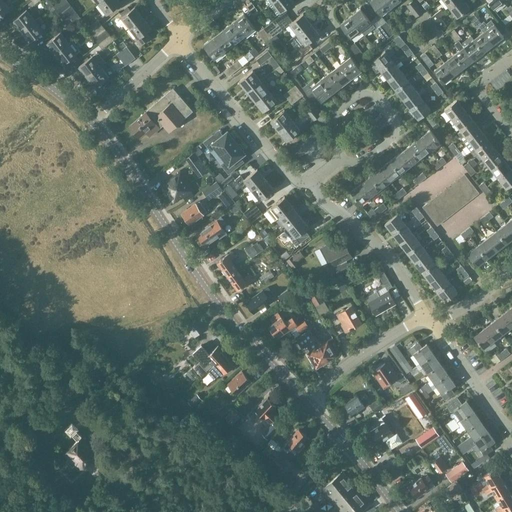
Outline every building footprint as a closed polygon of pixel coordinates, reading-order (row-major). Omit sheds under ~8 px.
[(0,0),(0,15),(9,8),(5,2),(8,0),(0,0)] [(60,0),(53,6),(56,11),(68,2),(66,0),(60,0)] [(102,0),(98,4),(106,14),(120,3),(117,0),(102,0)] [(274,0),(272,2),(267,6),(275,16),(278,14),(279,16),(284,12),(284,13),(287,11),(285,8),(293,1),(292,0),(274,0)] [(391,8),(385,0),(371,0),(370,1),(381,15),(391,8)] [(462,0),(458,0),(448,8),(456,17),(457,17),(459,20),(467,14),(464,11),(469,8),(462,0)] [(503,1),(502,0),(486,0),(493,9),(503,1)] [(56,11),(60,16),(72,7),(68,2),(56,11)] [(245,6),(254,17),(259,13),(251,2),(245,6)] [(407,5),(415,17),(420,13),(412,2),(407,5)] [(60,16),(64,21),(76,12),(72,7),(60,16)] [(128,7),(120,13),(122,16),(121,18),(129,28),(144,16),(140,12),(139,13),(134,7),(130,10),(128,7)] [(360,9),(350,16),(361,31),(364,35),(374,27),(371,23),(360,9)] [(16,27),(20,31),(35,20),(27,10),(13,20),(18,26),(16,27)] [(440,10),(436,14),(439,18),(440,18),(444,14),(440,10)] [(76,12),(64,21),(68,26),(80,17),(76,12)] [(243,14),(233,22),(244,36),(254,28),(243,14)] [(303,14),(289,24),(297,35),(311,24),(303,14)] [(439,18),(436,14),(431,17),(435,22),(439,18)] [(469,18),(472,22),(477,19),(474,14),(469,18)] [(144,16),(129,28),(137,38),(134,40),(139,46),(150,37),(146,32),(151,28),(146,21),(147,20),(144,16)] [(361,31),(350,16),(340,24),(351,39),(361,31)] [(435,22),(441,29),(446,25),(440,18),(439,18),(435,22)] [(477,19),(472,22),(476,27),(481,24),(477,19)] [(35,20),(20,31),(23,36),(24,35),(29,41),(43,30),(35,20)] [(86,29),(90,33),(101,25),(98,20),(86,29)] [(274,20),(263,28),(267,33),(278,25),(274,20)] [(386,21),(381,25),(390,37),(394,33),(386,21)] [(233,22),(223,29),(234,43),(244,36),(233,22)] [(483,31),(493,44),(503,36),(493,23),(483,31)] [(297,35),(293,37),(301,48),(305,45),(319,34),(311,24),(297,35)] [(90,33),(94,39),(105,30),(101,25),(90,33)] [(278,25),(267,33),(271,38),(275,35),(282,30),(278,25)] [(390,37),(381,25),(377,28),(385,40),(390,37)] [(263,28),(257,33),(265,43),(266,42),(270,38),(271,38),(267,33),(263,28)] [(223,29),(213,37),(224,51),(234,43),(223,29)] [(449,33),(453,38),(457,34),(454,29),(449,33)] [(94,39),(98,44),(109,35),(105,30),(94,39)] [(473,39),(483,51),(493,44),(483,31),(473,39)] [(50,50),(53,54),(68,42),(60,32),(46,43),(51,49),(50,50)] [(453,38),(456,42),(457,43),(459,41),(461,39),(457,34),(453,38)] [(108,44),(116,54),(121,50),(113,40),(109,35),(98,44),(102,49),(108,44)] [(275,35),(271,38),(279,49),(283,45),(275,35)] [(399,35),(393,39),(397,43),(402,39),(399,35)] [(460,43),(473,59),(483,51),(473,39),(470,35),(460,43)] [(224,51),(213,37),(203,45),(214,59),(224,51)] [(330,41),(325,45),(328,49),(333,45),(330,41)] [(458,50),(453,54),(463,67),(473,59),(460,43),(459,41),(457,43),(456,42),(453,44),(458,50)] [(68,42),(53,54),(57,58),(58,57),(63,63),(76,52),(68,42)] [(355,43),(350,47),(360,60),(365,56),(355,43)] [(401,47),(404,51),(409,48),(405,43),(401,47)] [(328,49),(325,45),(320,48),(323,53),(328,49)] [(429,49),(433,53),(438,49),(434,45),(429,49)] [(126,46),(121,50),(130,62),(135,58),(126,46)] [(249,51),(253,57),(258,53),(254,48),(249,51)] [(409,48),(404,51),(408,56),(413,53),(409,48)] [(438,49),(433,53),(436,58),(441,54),(438,49)] [(121,50),(116,54),(125,65),(130,62),(121,50)] [(260,65),(271,56),(267,51),(256,60),(260,65)] [(298,51),(287,60),(291,65),(302,56),(298,51)] [(372,61),(380,70),(394,59),(396,58),(393,53),(389,56),(384,51),(372,61)] [(97,52),(79,66),(83,72),(82,73),(85,78),(101,66),(105,63),(101,58),(97,52)] [(453,54),(443,62),(453,75),(463,67),(453,54)] [(310,56),(305,60),(308,64),(313,60),(310,56)] [(350,56),(340,64),(351,78),(361,70),(350,56)] [(429,58),(425,62),(429,67),(433,63),(429,58)] [(380,70),(387,80),(400,71),(395,65),(397,63),(394,59),(380,70)] [(238,60),(233,64),(238,69),(242,65),(238,60)] [(308,64),(305,60),(300,64),(295,68),(298,71),(302,67),(303,68),(308,64)] [(416,66),(419,70),(424,67),(420,62),(416,66)] [(453,75),(443,62),(433,70),(443,82),(453,75)] [(238,69),(233,64),(223,71),(228,77),(238,69)] [(340,64),(330,72),(341,85),(351,78),(340,64)] [(101,66),(85,78),(88,82),(90,81),(95,87),(109,76),(101,66)] [(283,71),(279,66),(275,69),(279,75),(283,71)] [(424,67),(419,70),(427,81),(432,77),(424,67)] [(239,81),(247,91),(260,80),(252,71),(239,81)] [(387,80),(395,90),(411,78),(407,73),(404,76),(400,71),(387,80)] [(330,72),(320,79),(331,93),(341,85),(330,72)] [(395,90),(402,100),(415,90),(410,84),(414,82),(411,78),(395,90)] [(306,85),(302,88),(312,100),(317,96),(320,101),(331,93),(320,79),(315,83),(313,80),(306,85)] [(247,91),(254,101),(268,90),(260,80),(247,91)] [(284,94),(288,99),(299,90),(295,85),(284,94)] [(439,86),(434,90),(438,95),(443,91),(439,86)] [(268,90),(254,101),(262,111),(276,100),(268,90)] [(299,90),(288,99),(291,104),(303,95),(299,90)] [(402,100),(410,109),(422,100),(415,90),(402,100)] [(169,131),(192,111),(175,91),(170,91),(129,126),(138,136),(149,128),(153,133),(163,124),(169,131)] [(444,109),(452,119),(464,109),(457,99),(444,109)] [(422,100),(410,109),(418,119),(430,110),(422,100)] [(319,115),(311,105),(305,109),(313,120),(319,115)] [(452,119),(460,129),(472,119),(464,109),(452,119)] [(271,120),(278,131),(292,120),(285,110),(271,120)] [(460,129),(467,139),(480,129),(472,119),(460,129)] [(292,120),(278,131),(286,141),(300,130),(292,120)] [(433,127),(436,131),(441,127),(437,123),(433,127)] [(441,127),(436,131),(440,136),(444,132),(441,127)] [(467,139),(463,142),(471,152),(475,149),(488,139),(480,129),(467,139)] [(430,130),(420,138),(429,150),(439,143),(430,130)] [(236,142),(233,139),(235,138),(230,133),(229,134),(227,131),(222,135),(216,140),(212,135),(202,142),(210,152),(215,148),(216,150),(220,154),(236,142)] [(420,138),(410,145),(419,158),(429,150),(420,138)] [(475,149),(483,159),(495,149),(488,139),(475,149)] [(244,153),(242,150),(243,149),(239,144),(238,145),(236,142),(220,154),(225,161),(224,161),(220,164),(224,169),(228,174),(237,167),(233,162),(240,157),(244,153)] [(448,146),(452,151),(456,147),(453,143),(448,146)] [(410,145),(400,153),(409,166),(419,158),(410,145)] [(197,146),(193,150),(197,155),(201,152),(197,146)] [(456,147),(452,151),(455,155),(460,152),(456,147)] [(483,159),(491,168),(503,159),(495,149),(483,159)] [(400,153),(390,161),(399,173),(409,166),(400,153)] [(199,158),(191,164),(200,177),(208,171),(199,158)] [(491,168),(498,178),(511,169),(503,159),(491,168)] [(442,165),(438,160),(433,164),(436,169),(442,165)] [(390,161),(380,168),(389,181),(399,173),(390,161)] [(463,166),(467,171),(472,167),(468,162),(463,166)] [(380,168),(370,176),(379,188),(389,181),(380,168)] [(240,175),(235,179),(235,180),(237,182),(242,189),(247,185),(251,190),(265,179),(257,169),(244,179),(240,175)] [(511,170),(511,169),(498,178),(506,188),(511,183),(511,170)] [(192,182),(185,170),(162,184),(173,202),(191,191),(187,185),(192,182)] [(219,173),(214,177),(218,183),(224,179),(219,173)] [(231,174),(219,184),(223,188),(234,179),(231,174)] [(464,174),(459,178),(466,188),(471,184),(464,174)] [(422,180),(418,175),(413,180),(417,184),(422,180)] [(370,176),(360,184),(370,196),(372,199),(382,192),(379,188),(370,176)] [(459,178),(455,182),(462,191),(466,188),(459,178)] [(265,179),(251,190),(259,200),(273,189),(265,179)] [(202,191),(208,200),(222,190),(216,181),(202,191)] [(455,182),(450,185),(457,195),(462,191),(455,182)] [(479,185),(483,191),(487,187),(483,182),(479,185)] [(370,196),(360,184),(350,191),(359,204),(370,196)] [(471,184),(466,188),(474,197),(478,193),(471,184)] [(450,185),(445,189),(453,198),(457,195),(450,185)] [(403,188),(398,191),(401,196),(406,192),(403,188)] [(466,188),(462,191),(469,201),(474,197),(466,188)] [(445,189),(441,192),(448,202),(453,198),(445,189)] [(401,196),(398,191),(393,195),(397,200),(401,196)] [(462,191),(457,195),(464,204),(469,201),(462,191)] [(441,192),(436,196),(443,206),(448,202),(441,192)] [(457,195),(453,198),(460,208),(464,204),(457,195)] [(436,196),(431,200),(439,209),(443,206),(436,196)] [(275,221),(279,218),(292,207),(284,197),(267,211),(275,221)] [(453,198),(448,202),(455,211),(460,208),(453,198)] [(431,200),(427,203),(434,213),(439,209),(431,200)] [(507,205),(504,200),(499,204),(503,208),(507,205)] [(199,209),(203,207),(199,201),(195,204),(182,213),(189,224),(203,214),(199,209)] [(448,202),(443,206),(451,215),(455,211),(448,202)] [(383,203),(378,207),(382,211),(386,208),(383,203)] [(427,203),(422,207),(429,216),(434,213),(427,203)] [(243,213),(247,218),(258,209),(254,204),(243,213)] [(443,206),(439,209),(446,218),(451,215),(443,206)] [(279,218),(286,228),(300,217),(292,207),(279,218)] [(382,211),(378,207),(374,210),(377,215),(382,211)] [(258,209),(247,218),(251,223),(262,214),(258,209)] [(439,209),(434,213),(441,222),(446,218),(439,209)] [(419,211),(415,215),(419,220),(423,216),(419,211)] [(489,211),(484,215),(488,220),(493,216),(489,211)] [(434,213),(429,216),(437,226),(441,222),(434,213)] [(384,223),(391,233),(404,223),(396,214),(384,223)] [(488,220),(484,215),(480,219),(483,223),(488,220)] [(210,225),(197,234),(204,245),(218,235),(220,238),(227,233),(221,226),(225,223),(222,217),(210,225)] [(286,228),(283,230),(289,237),(296,246),(308,236),(304,230),(308,227),(300,217),(286,228)] [(391,233),(399,243),(412,233),(404,223),(391,233)] [(511,231),(506,223),(496,231),(506,243),(511,238),(511,231)] [(470,227),(465,230),(469,235),(473,231),(470,227)] [(264,229),(259,233),(263,239),(268,235),(264,229)] [(465,230),(460,234),(464,239),(469,235),(465,230)] [(435,231),(430,234),(434,239),(438,236),(435,231)] [(496,231),(486,238),(496,251),(506,243),(496,231)] [(399,243),(407,252),(419,243),(412,233),(399,243)] [(486,238),(476,246),(486,258),(496,251),(486,238)] [(244,248),(250,258),(262,250),(258,244),(254,246),(252,243),(244,248)] [(319,248),(314,251),(321,265),(327,262),(332,260),(334,265),(351,256),(344,243),(331,250),(330,246),(325,245),(319,248)] [(407,252),(414,262),(427,252),(419,243),(407,252)] [(486,258),(476,246),(467,254),(476,266),(486,258)] [(448,249),(444,252),(449,259),(453,255),(448,249)] [(217,262),(227,276),(236,270),(229,260),(235,256),(231,251),(217,262)] [(414,262),(422,272),(434,262),(427,252),(414,262)] [(292,256),(286,260),(291,266),(292,268),(298,264),(296,261),(292,256)] [(286,260),(282,263),(286,269),(291,266),(286,260)] [(335,267),(339,273),(350,267),(347,261),(335,267)] [(422,272),(429,282),(442,272),(434,262),(422,272)] [(456,269),(460,273),(465,270),(461,265),(456,269)] [(236,270),(227,276),(237,290),(252,280),(248,275),(243,279),(236,270)] [(260,277),(263,283),(273,276),(270,270),(260,277)] [(345,276),(349,282),(359,277),(355,270),(345,276)] [(465,270),(460,273),(464,278),(468,275),(465,270)] [(383,271),(378,274),(385,286),(387,289),(392,286),(383,271)] [(429,282),(437,291),(449,282),(442,272),(429,282)] [(449,282),(437,291),(444,301),(457,291),(449,282)] [(307,291),(315,305),(323,301),(315,286),(307,291)] [(376,291),(365,297),(368,302),(369,304),(371,307),(375,315),(395,303),(388,291),(387,289),(385,286),(376,291)] [(271,291),(268,287),(263,291),(263,290),(246,303),(254,314),(271,301),(266,295),(271,291)] [(337,314),(340,321),(341,323),(340,324),(345,332),(361,323),(352,306),(337,314)] [(511,306),(502,314),(511,326),(511,306)] [(276,337),(288,329),(289,330),(297,324),(292,316),(284,322),(281,317),(281,318),(277,313),(270,319),(273,323),(268,326),(276,337)] [(502,314),(493,321),(502,334),(511,326),(502,314)] [(204,330),(196,319),(184,328),(188,334),(191,333),(194,337),(204,330)] [(296,327),(300,332),(308,326),(305,321),(296,327)] [(493,321),(483,329),(493,341),(502,334),(493,321)] [(309,329),(306,330),(308,332),(309,333),(311,336),(311,337),(317,347),(326,362),(337,356),(328,341),(322,344),(319,339),(317,340),(315,335),(318,333),(314,325),(309,329)] [(493,341),(483,329),(474,336),(483,348),(493,341)] [(308,332),(296,339),(302,348),(307,346),(310,351),(307,353),(316,368),(326,362),(317,347),(311,337),(311,336),(309,333),(308,332)] [(418,342),(408,349),(412,355),(413,354),(420,364),(421,363),(420,363),(433,354),(426,344),(421,347),(418,342)] [(212,365),(213,366),(226,355),(225,353),(225,351),(223,349),(221,349),(218,345),(209,353),(201,344),(193,352),(201,361),(199,362),(206,370),(212,365)] [(506,348),(501,352),(505,356),(510,353),(506,348)] [(505,356),(501,352),(497,355),(500,360),(505,356)] [(423,367),(428,373),(440,364),(433,354),(420,363),(421,363),(420,364),(412,369),(410,371),(413,375),(423,367)] [(213,366),(207,372),(209,373),(210,375),(211,376),(214,379),(219,374),(220,375),(234,363),(226,355),(213,366)] [(405,359),(400,363),(407,372),(412,368),(405,359)] [(400,382),(406,378),(402,373),(397,377),(388,364),(384,364),(372,372),(383,389),(385,388),(391,383),(390,382),(393,380),(400,382)] [(428,373),(435,383),(447,374),(440,364),(428,373)] [(241,371),(227,384),(237,394),(251,381),(241,371)] [(424,391),(421,393),(425,399),(429,396),(428,394),(436,388),(445,400),(454,393),(450,387),(454,384),(447,374),(435,383),(431,386),(424,391)] [(421,387),(424,391),(431,386),(428,382),(421,387)] [(167,393),(163,397),(170,403),(173,399),(167,393)] [(413,393),(405,398),(418,418),(426,413),(413,393)] [(196,394),(187,402),(193,408),(202,400),(196,394)] [(348,410),(351,415),(368,403),(365,398),(360,401),(357,396),(345,404),(346,406),(345,407),(347,409),(348,410)] [(191,409),(181,398),(174,404),(181,410),(188,411),(191,409)] [(267,398),(263,402),(262,401),(258,405),(259,406),(249,416),(254,421),(260,415),(264,419),(264,418),(270,423),(278,415),(273,409),(276,406),(275,405),(275,403),(273,401),(270,401),(267,398)] [(379,398),(369,405),(374,412),(384,405),(379,398)] [(460,420),(473,410),(466,400),(453,409),(460,420)] [(216,413),(221,418),(229,410),(225,405),(216,413)] [(224,418),(231,425),(240,416),(233,409),(224,418)] [(473,410),(460,420),(462,422),(467,429),(480,420),(473,410)] [(377,443),(384,439),(390,449),(402,441),(385,415),(378,419),(381,424),(370,431),(377,443)] [(454,419),(443,426),(446,430),(450,427),(456,423),(454,419)] [(467,429),(472,435),(467,438),(468,439),(458,446),(460,449),(474,439),(487,430),(480,420),(467,429)] [(70,438),(72,436),(77,441),(64,453),(68,458),(66,460),(72,466),(74,465),(79,469),(82,466),(84,466),(87,463),(87,461),(92,455),(91,454),(95,450),(77,431),(78,430),(72,423),(63,430),(70,438)] [(97,429),(100,433),(108,427),(104,423),(97,429)] [(450,427),(446,430),(449,433),(459,426),(456,423),(450,427)] [(271,424),(267,429),(272,434),(277,429),(271,424)] [(109,427),(101,434),(104,438),(112,431),(109,427)] [(432,427),(415,438),(421,447),(438,435),(432,427)] [(302,443),(307,437),(298,429),(287,442),(288,442),(284,447),(287,450),(291,445),(299,452),(304,445),(302,443)] [(487,430),(474,439),(460,449),(463,453),(473,446),(477,443),(481,449),(481,450),(484,455),(493,449),(489,444),(494,440),(487,430)] [(444,436),(438,440),(446,451),(452,447),(444,436)] [(267,445),(261,452),(267,457),(273,450),(278,444),(271,438),(266,444),(267,445)] [(279,452),(271,463),(279,469),(280,470),(284,464),(285,463),(284,463),(284,462),(287,458),(279,452)] [(439,473),(448,466),(440,455),(431,462),(439,473)] [(445,474),(451,482),(468,470),(462,462),(445,474)] [(483,476),(485,480),(470,489),(474,496),(485,490),(502,479),(495,468),(483,476)] [(322,488),(329,496),(348,480),(341,472),(322,488)] [(426,485),(431,481),(427,475),(422,479),(421,477),(408,486),(416,497),(429,488),(426,485)] [(322,479),(318,483),(322,487),(326,484),(322,479)] [(491,490),(496,498),(509,490),(502,479),(485,490),(486,493),(491,490)] [(329,496),(335,504),(355,488),(348,480),(329,496)] [(456,481),(445,489),(451,498),(463,490),(456,481)] [(335,504),(342,511),(361,496),(355,488),(335,504)] [(490,511),(496,511),(497,511),(511,502),(511,495),(509,490),(496,498),(498,501),(493,504),(496,508),(495,508),(496,509),(490,511)] [(361,496),(342,511),(358,511),(368,504),(361,496)] [(318,504),(315,506),(317,509),(326,503),(323,500),(318,504)] [(511,511),(511,502),(497,511),(496,511),(511,511)]
